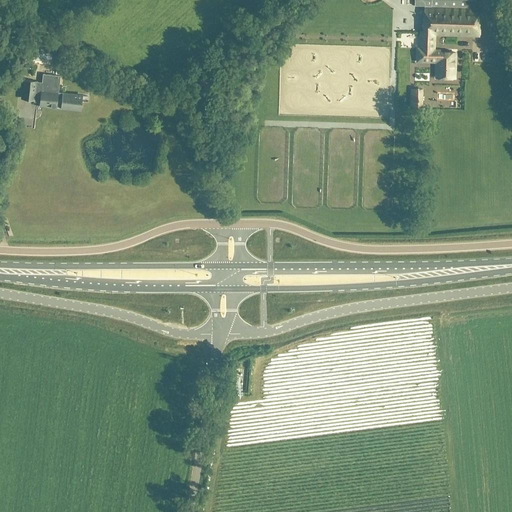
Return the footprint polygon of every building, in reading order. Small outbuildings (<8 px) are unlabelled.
[(414,0),(415,6),(425,6),(424,30),(421,30),(421,32),(434,32),(478,33),(479,9),(474,9),(474,0),(414,0)] [(419,47),(418,47),(417,61),(436,61),(436,77),(454,78),(455,52),(434,52),(434,32),(421,32),(420,42),(419,42),(419,47)] [(39,65),(55,65),(55,55),(39,55),(39,65)] [(36,82),(24,81),(22,98),(34,100),(34,98),(40,99),(39,106),(67,109),(67,108),(80,110),(81,96),(87,97),(87,96),(58,93),(59,86),(58,86),(59,77),(60,77),(60,76),(43,74),(42,83),(36,83),(36,82)] [(411,90),(411,106),(421,106),(421,90),(411,90)]
